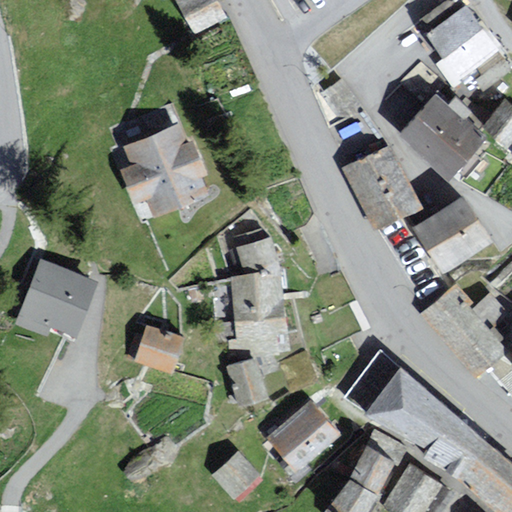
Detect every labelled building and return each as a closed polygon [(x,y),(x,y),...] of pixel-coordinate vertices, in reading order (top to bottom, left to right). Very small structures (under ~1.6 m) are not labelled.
[(220,0),(197,0),(183,7),(197,36),(230,19),(220,0)] [(473,6),(430,34),(460,78),(502,50),(473,6)] [(360,162),(347,168),(378,234),(425,213),(394,147),(347,80),(323,94),(360,162)] [(410,121),(427,98),(407,83),(390,106),(410,121)] [(491,142),(436,97),(403,136),(458,182),(491,142)] [(511,100),(509,98),(483,127),(508,150),(511,145),(511,100)] [(179,123),(122,145),(129,165),(119,169),(133,205),(145,200),(151,218),(207,196),(200,176),(205,174),(192,140),(186,142),(179,123)] [(466,199),(418,230),(446,273),(494,242),(466,199)] [(274,239),(240,249),(249,277),(232,280),(238,350),(292,349),(290,320),(285,275),(274,239)] [(99,280),(39,259),(15,325),(47,336),(50,327),(78,337),(99,280)] [(457,288),(424,316),(478,379),(488,371),(511,351),(490,327),(504,315),(488,298),(475,308),(457,288)] [(186,338),(148,327),(137,364),(176,375),(186,338)] [(254,360),(229,368),(240,404),(265,397),(254,360)] [(511,511),(511,452),(495,439),(402,364),(366,417),(426,450),(419,460),(463,484),(470,488),(498,511),(511,511)] [(313,400),(268,438),(299,474),(344,437),(313,400)] [(369,448),(354,478),(381,492),(396,463),(369,448)] [(242,454),(214,477),(234,501),(262,478),(242,454)] [(440,511),(454,490),(409,462),(381,507),(388,511),(440,511)] [(351,479),(329,511),(330,511),(372,511),(381,499),(351,479)]
